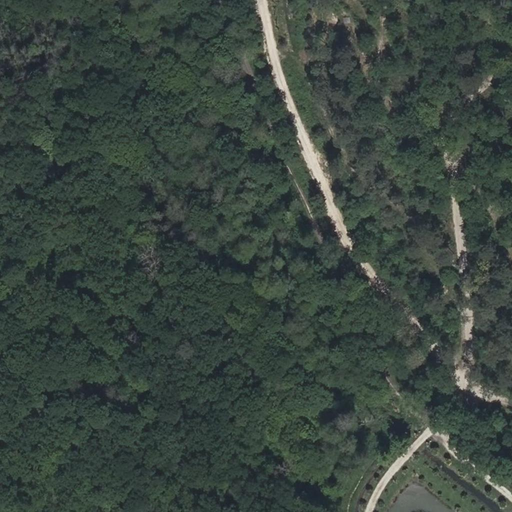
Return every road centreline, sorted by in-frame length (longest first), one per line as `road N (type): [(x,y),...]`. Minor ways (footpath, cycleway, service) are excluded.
road 1 (track): [(263,0),(289,95),(349,233),(423,337),(466,379)]
road 2 (track): [(511,201),(505,214),(391,99),(383,0)]
road 3 (track): [(466,379),(475,274),(505,214)]
road 4 (track): [(466,379),(444,438),(511,501)]
